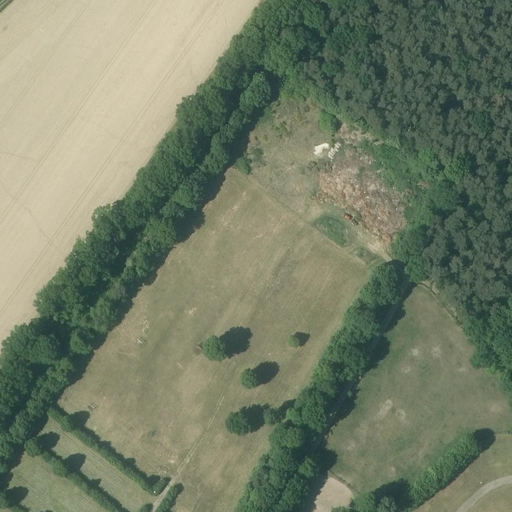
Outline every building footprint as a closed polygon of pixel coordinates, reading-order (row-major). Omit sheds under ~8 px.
[(222,186),(213,203),(219,206),(228,189),(222,186)] [(231,190),(222,207),(231,212),(237,200),(235,199),(238,193),(231,190)] [(238,216),(247,199),(240,195),(231,212),(238,216)] [(250,201),(240,217),(246,221),(256,205),(250,201)] [(257,205),(249,223),(256,226),(264,208),(257,205)] [(261,216),(254,235),(261,238),(265,228),(284,235),(291,216),(282,212),(274,209),(270,219),(261,216)] [(281,249),(289,250),(293,230),(285,229),(281,249)] [(299,259),(308,240),(300,237),(291,255),(299,259)] [(320,238),(307,253),(321,266),(334,251),(320,238)] [(278,272),(297,280),(299,273),(281,266),(278,272)] [(323,284),(326,275),(308,267),(301,284),(296,282),(290,297),(308,305),(314,291),(318,293),(322,283),(323,284)] [(276,290),(272,297),(290,306),(293,300),(276,290)] [(292,308),(309,318),(313,312),(296,302),(292,308)] [(301,335),(311,338),(316,323),(297,317),(293,330),(283,327),(281,333),(299,339),(301,335)] [(316,336),(316,354),(331,354),(332,336),(316,336)] [(280,338),(277,344),(293,352),(297,346),(280,338)] [(283,367),(286,361),(269,352),(266,358),(283,367)] [(318,371),(320,363),(303,358),(301,365),(318,371)] [(298,364),(288,381),(305,391),(310,383),(311,383),(316,375),(298,364)] [(290,410),(301,394),(286,384),(274,399),(290,410)] [(237,431),(226,443),(233,448),(243,436),(237,431)] [(243,455),(253,441),(247,436),(237,451),(243,455)] [(254,442),(245,458),(253,462),(262,446),(254,442)] [(237,469),(243,463),(230,450),(224,456),(237,469)]
